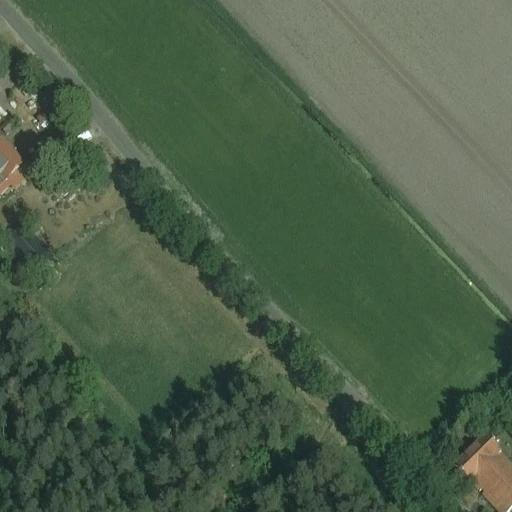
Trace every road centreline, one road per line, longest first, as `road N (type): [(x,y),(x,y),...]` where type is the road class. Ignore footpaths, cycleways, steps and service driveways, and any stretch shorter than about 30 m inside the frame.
road 1 (unclassified): [(454,511),(157,191),(0,7)]
road 2 (track): [(261,511),(364,415)]
